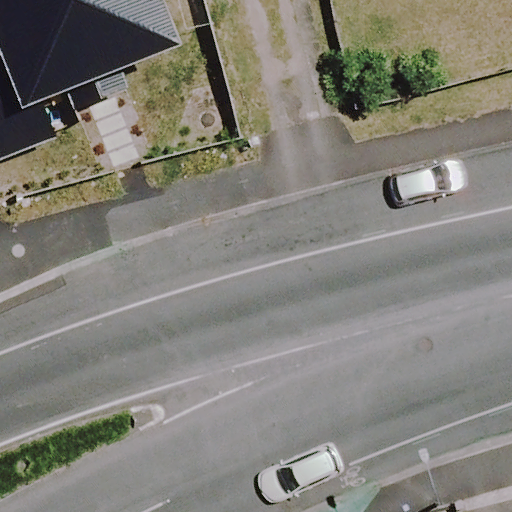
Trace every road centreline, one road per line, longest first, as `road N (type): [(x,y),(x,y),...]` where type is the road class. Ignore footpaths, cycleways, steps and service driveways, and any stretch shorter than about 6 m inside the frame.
road 1 (secondary): [(0,402),(129,345),(282,373)]
road 2 (secondary): [(511,309),(282,373)]
road 3 (secondary): [(282,373),(172,501),(151,511)]
